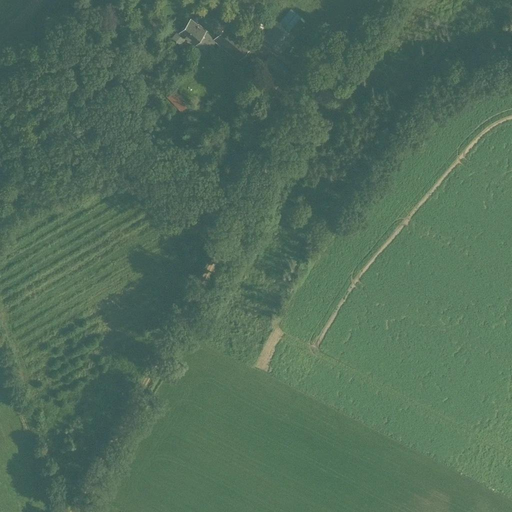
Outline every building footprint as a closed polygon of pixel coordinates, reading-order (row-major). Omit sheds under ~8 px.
[(290,9),(279,23),(275,20),(261,37),(281,53),(295,35),(289,31),(300,17),(290,9)] [(206,53),(215,41),(216,41),(213,39),(205,32),(206,30),(198,24),(198,25),(190,19),(180,32),(178,30),(172,38),(180,44),(186,37),(194,44),(194,43),(206,53)] [(228,20),(213,39),(216,41),(215,41),(238,60),(253,42),(228,20)] [(282,89),(294,75),(269,55),(257,69),(282,89)] [(282,105),(287,97),(271,86),(266,94),(282,105)] [(180,111),(188,105),(175,91),(168,97),(180,111)] [(314,128),(329,104),(320,98),(305,123),(314,128)] [(161,143),(146,131),(134,145),(149,158),(161,143)] [(211,214),(205,224),(216,230),(221,222),(216,219),(217,218),(211,214)]
